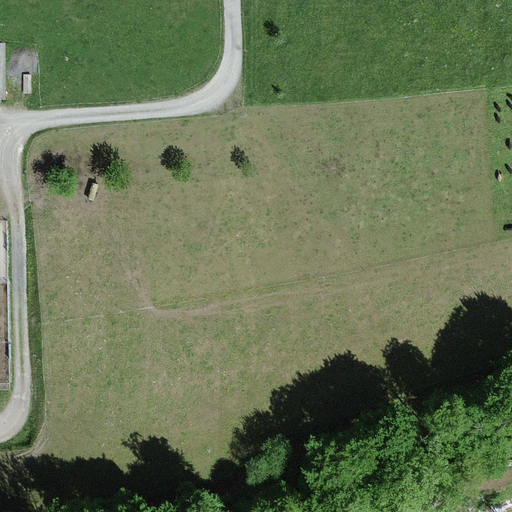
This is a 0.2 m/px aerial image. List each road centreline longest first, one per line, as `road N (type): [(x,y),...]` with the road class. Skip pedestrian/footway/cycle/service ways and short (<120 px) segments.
road 1 (track): [(19,129),(24,420),(0,435)]
road 2 (track): [(232,0),(231,56),(208,92),(19,129)]
